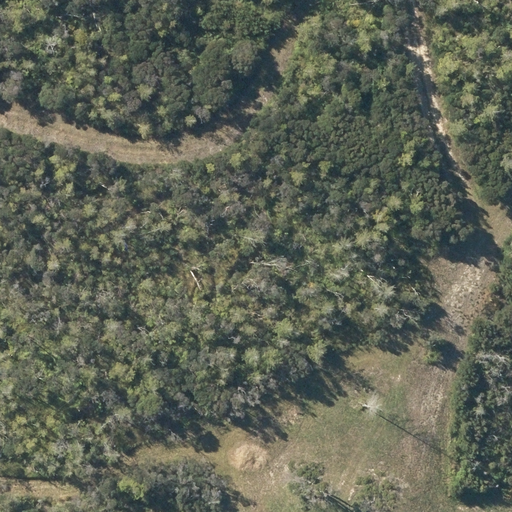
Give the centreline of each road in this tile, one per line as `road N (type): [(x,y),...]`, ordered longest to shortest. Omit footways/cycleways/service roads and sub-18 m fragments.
road 1 (track): [(321,0),(253,95),(166,166),(91,162),(0,133)]
road 2 (track): [(511,205),(453,292),(417,418),(403,511)]
road 3 (track): [(453,292),(441,178),(401,0)]
